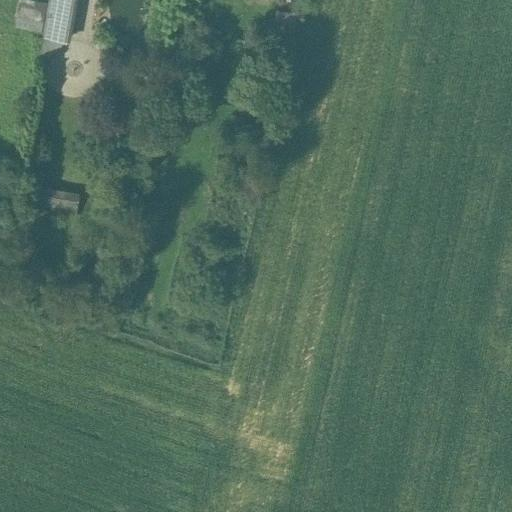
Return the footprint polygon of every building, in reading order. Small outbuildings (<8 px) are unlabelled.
[(46,1),(43,0),(17,0),(15,13),(43,18),(46,1)] [(71,0),(49,0),(43,34),(65,38),(71,0)] [(43,18),(15,13),(13,24),(41,30),(43,18)] [(65,38),(43,34),(38,58),(46,62),(65,38)] [(77,195),(36,186),(32,212),(73,220),(77,195)]
